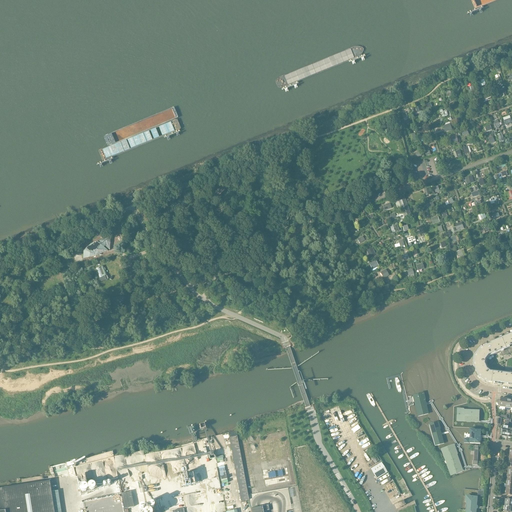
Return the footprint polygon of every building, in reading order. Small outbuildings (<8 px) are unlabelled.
[(498,91),(500,97),(507,95),(505,89),(498,91)] [(411,217),(403,195),(396,197),(405,219),(411,217)] [(352,212),(340,216),(342,221),(347,219),(347,217),(353,215),(352,212)] [(84,250),(83,258),(95,256),(108,251),(104,248),(105,247),(109,250),(110,238),(107,238),(99,241),(101,243),(99,244),(97,242),(90,245),(84,250)] [(103,266),(96,269),(99,278),(107,275),(103,266)] [(382,280),(388,277),(384,271),(379,274),(382,280)] [(511,334),(502,339),(509,354),(511,353),(511,352),(511,351),(511,334)] [(491,345),(488,346),(487,345),(485,346),(483,348),(482,347),(475,355),(477,356),(475,359),(475,363),(476,365),(474,366),(478,376),(480,375),(481,377),(484,380),(487,380),(487,382),(489,383),(491,372),(487,369),(485,364),(486,360),(489,356),(500,351),(502,356),(506,354),(506,355),(509,354),(502,339),(491,343),(491,344),(491,345)] [(511,369),(511,370),(507,370),(506,374),(491,372),(489,383),(495,384),(495,383),(502,383),(502,384),(511,384),(511,369)] [(506,399),(501,398),(501,399),(499,399),(496,400),(498,406),(500,406),(500,407),(505,407),(506,399)] [(504,426),(503,426),(502,428),(501,428),(500,435),(502,435),(501,436),(507,436),(508,428),(508,425),(505,425),(504,426)] [(248,495),(237,436),(229,438),(241,501),(249,500),(248,495)] [(379,461),(372,451),(368,454),(374,464),(379,461)] [(376,479),(387,472),(381,463),(371,469),(376,479)] [(78,485),(86,483),(84,476),(77,477),(78,485)] [(25,485),(0,489),(0,511),(54,511),(52,496),(51,492),(49,482),(42,483),(38,483),(38,482),(25,484),(25,485)] [(93,483),(79,486),(81,495),(101,488),(100,483),(94,485),(93,483)] [(121,494),(124,509),(134,507),(130,492),(121,494)] [(477,511),(479,497),(466,495),(465,501),(466,502),(464,511),(477,511)]
